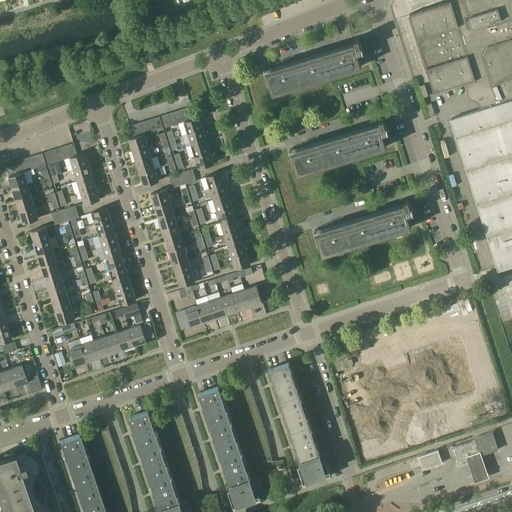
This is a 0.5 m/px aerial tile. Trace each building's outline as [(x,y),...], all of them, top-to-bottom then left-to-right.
[(511,0),(458,0),(451,2),(451,1),(409,14),(417,39),(417,38),(426,68),(434,92),(464,83),(469,98),(477,102),(482,101),(484,108),(450,119),(498,271),(511,266),(511,0)] [(177,35),(175,29),(165,33),(168,39),(177,35)] [(364,51),(361,40),(360,41),(358,37),(355,38),(356,42),(353,43),(354,45),(266,73),(273,93),(361,66),(360,63),(366,61),(363,51),(364,51)] [(190,106),(185,108),(188,120),(194,118),(190,106)] [(184,121),(188,120),(185,108),(179,110),(182,122),(184,121)] [(179,110),(173,112),(177,124),(182,122),(179,110)] [(173,112),(167,114),(171,125),(177,124),(173,112)] [(165,127),(171,125),(167,114),(161,116),(165,127)] [(159,116),(153,118),(157,130),(162,128),(159,116)] [(200,116),(194,118),(188,120),(184,121),(188,133),(203,128),(200,116)] [(153,118),(147,120),(151,131),(157,130),(153,118)] [(389,131),(385,120),(384,121),(384,118),(379,119),(380,122),(378,123),(378,126),(291,153),(298,174),(386,146),(385,143),(391,141),(388,132),(389,131)] [(147,120),(141,122),(145,133),(151,131),(147,120)] [(144,134),(145,133),(141,122),(136,124),(139,135),(144,134)] [(130,125),(134,137),(139,135),(136,124),(130,125)] [(207,140),(203,128),(188,133),(191,145),(207,140)] [(172,130),(166,131),(169,139),(174,137),(172,130)] [(164,132),(159,134),(159,135),(160,139),(161,141),(167,140),(164,132)] [(144,134),(139,135),(134,137),(129,139),(133,150),(148,146),(144,134)] [(207,140),(191,145),(195,156),(210,151),(207,140)] [(74,143),(67,145),(71,156),(77,155),(74,143)] [(70,157),(71,156),(67,145),(62,147),(65,158),(70,157)] [(148,146),(133,150),(136,162),(152,157),(148,146)] [(59,160),(65,158),(62,147),(56,149),(59,160)] [(54,162),(59,160),(56,149),(50,151),(54,162)] [(48,164),(54,162),(50,151),(44,152),(48,164)] [(199,168),(214,163),(210,151),(195,156),(199,168)] [(85,152),(77,155),(71,156),(70,157),(74,169),(89,164),(85,152)] [(45,164),(42,153),(36,155),(40,166),(45,164)] [(173,154),(176,162),(182,160),(179,153),(173,154)] [(36,155),(30,157),(34,168),(40,166),(36,155)] [(28,170),(34,168),(30,157),(25,158),(28,170)] [(152,157),(136,162),(140,173),(155,168),(152,157)] [(24,171),(28,170),(25,158),(19,160),(22,172),(24,171)] [(17,173),(22,172),(19,160),(13,162),(17,173)] [(92,175),(89,164),(74,169),(77,180),(92,175)] [(143,185),(159,180),(155,168),(140,173),(143,185)] [(194,174),(192,168),(180,172),(182,178),(194,174)] [(24,171),(22,172),(17,173),(8,176),(12,188),(27,183),(24,171)] [(222,171),(206,176),(210,188),(225,183),(222,171)] [(180,172),(169,176),(170,181),(182,178),(180,172)] [(196,180),(194,174),(182,178),(184,184),(196,180)] [(96,187),(92,175),(77,180),(81,192),(96,187)] [(46,185),(52,183),(49,176),(44,178),(46,185)] [(184,184),(182,178),(170,181),(172,187),(184,184)] [(31,194),(27,183),(12,188),(15,199),(31,194)] [(225,183),(210,188),(213,199),(229,194),(225,183)] [(84,203),(99,199),(96,187),(81,192),(84,203)] [(167,188),(151,193),(155,205),(170,200),(167,188)] [(31,194),(15,199),(19,211),(35,206),(31,194)] [(229,194),(213,199),(217,211),(233,206),(229,194)] [(411,227),(410,224),(416,222),(413,212),(414,212),(410,201),(409,201),(408,198),(404,199),(405,202),(402,203),(403,206),(316,233),(323,254),(411,227)] [(53,208),(59,206),(57,199),(51,201),(53,208)] [(155,205),(159,216),(174,212),(170,200),(155,205)] [(63,209),(65,214),(77,210),(75,205),(63,209)] [(38,218),(35,206),(19,211),(23,222),(38,218)] [(233,206),(217,211),(221,222),(236,217),(233,206)] [(107,207),(92,212),(95,223),(111,219),(107,207)] [(201,207),(196,209),(198,217),(204,215),(201,207)] [(63,209),(51,212),(53,218),(65,214),(63,209)] [(67,221),(68,220),(79,216),(77,210),(65,214),(67,221)] [(174,212),(159,216),(162,228),(177,223),(174,212)] [(55,224),(62,222),(67,221),(65,214),(53,218),(55,224)] [(236,217),(221,222),(224,233),(240,229),(236,217)] [(114,230),(111,219),(95,223),(99,235),(114,230)] [(77,221),(71,223),(73,230),(79,228),(77,222),(77,221)] [(166,239),(181,235),(177,223),(162,228),(166,239)] [(46,226),(31,231),(34,243),(50,238),(48,232),(46,227),(46,226)] [(81,236),(79,228),(73,230),(76,237),(81,236)] [(240,229),(224,233),(228,245),(243,240),(240,229)] [(118,242),(114,230),(99,235),(102,246),(118,242)] [(169,251),(184,246),(181,235),(166,239),(169,251)] [(50,238),(34,243),(38,254),(53,249),(50,238)] [(228,245),(231,256),(247,251),(243,240),(228,245)] [(121,253),(118,242),(102,246),(106,258),(121,253)] [(76,246),(71,248),(73,255),(79,254),(76,246)] [(173,262),(188,258),(184,246),(169,251),(173,262)] [(53,249),(38,254),(42,265),(57,261),(53,249)] [(251,263),(247,251),(231,256),(235,268),(251,263)] [(121,253),(106,258),(110,269),(125,264),(121,253)] [(81,261),(79,254),(73,255),(75,263),(81,261)] [(191,269),(188,258),(173,262),(176,274),(191,269)] [(57,261),(42,265),(45,277),(60,272),(57,261)] [(128,276),(125,264),(110,269),(113,281),(128,276)] [(91,267),(85,268),(88,276),(94,274),(91,267)] [(251,267),(238,271),(240,275),(240,277),(241,276),(246,275),(253,273),(251,267)] [(195,281),(191,269),(176,274),(180,286),(195,281)] [(238,271),(227,274),(228,279),(232,278),(236,276),(240,275),(238,271)] [(64,283),(60,272),(45,277),(49,288),(64,283)] [(228,279),(227,274),(215,278),(216,283),(228,279)] [(132,287),(128,276),(113,281),(117,292),(132,287)] [(64,283),(49,288),(53,300),(68,295),(64,283)] [(257,285),(244,289),(250,306),(263,302),(257,285)] [(179,289),(182,298),(194,294),(193,290),(191,286),(179,289)] [(120,304),(136,299),(132,287),(117,292),(120,304)] [(244,289),(233,293),(239,310),(250,306),(244,289)] [(98,290),(93,292),(95,299),(101,297),(98,290)] [(239,310),(233,293),(221,297),(227,314),(239,310)] [(71,306),(68,295),(53,300),(56,311),(71,306)] [(221,297),(210,300),(215,318),(227,314),(221,297)] [(90,309),(95,307),(93,299),(87,301),(90,309)] [(215,318),(210,300),(198,305),(203,322),(215,318)] [(123,312),(125,317),(141,313),(137,302),(134,303),(122,307),(123,312)] [(186,309),(191,326),(203,322),(198,305),(186,309)] [(71,306),(56,311),(60,323),(61,322),(75,318),(73,313),(71,306)] [(76,328),(76,326),(74,322),(62,326),(64,332),(66,331),(67,335),(72,333),(71,330),(76,328)] [(141,324),(129,328),(135,345),(147,341),(146,339),(141,324)] [(0,341),(11,338),(7,327),(0,328),(0,341)] [(117,332),(123,349),(135,345),(129,328),(117,332)] [(117,332),(105,336),(111,353),(123,349),(117,332)] [(105,336),(94,340),(100,357),(111,353),(105,336)] [(94,340),(82,344),(88,361),(100,357),(94,340)] [(17,349),(14,341),(2,345),(3,349),(4,353),(17,349)] [(70,348),(75,365),(88,361),(82,344),(70,348)] [(350,355),(348,349),(336,352),(338,358),(350,355)] [(386,373),(361,407),(379,420),(376,424),(390,435),(393,431),(412,444),(436,409),(428,403),(431,398),(432,400),(470,388),(458,350),(420,362),(422,369),(392,378),(386,373)] [(289,362),(279,365),(269,369),(300,461),(301,461),(302,465),(298,466),(298,465),(297,466),(304,484),(313,481),(313,483),(324,480),(323,478),(332,475),(325,456),(325,457),(321,458),(320,455),(316,442),(318,441),(318,440),(315,441),(305,411),(308,410),(307,410),(305,410),(295,380),(297,380),(297,379),(295,380),(289,362)] [(21,364),(9,368),(15,386),(27,382),(21,364)] [(15,386),(9,368),(0,371),(0,380),(3,390),(15,386)] [(490,383),(476,386),(481,405),(495,402),(490,383)] [(243,505),(243,507),(254,504),(253,502),(262,499),(255,480),(255,481),(251,482),(250,479),(246,466),(247,465),(245,459),(244,460),(235,435),(237,435),(235,429),(233,429),(225,404),(226,404),(224,398),(222,399),(218,386),(199,393),(231,485),(232,488),(228,490),(228,489),(227,489),(234,508),(243,505)] [(148,410),(138,413),(129,416),(161,509),(162,511),(187,511),(185,504),(184,504),(185,504),(181,506),(179,503),(180,502),(175,490),(177,489),(175,483),(173,484),(165,459),(167,458),(165,453),(163,453),(154,429),(156,428),(154,422),(153,422),(148,410)] [(475,440),(454,447),(460,464),(481,457),(481,455),(498,449),(492,431),(474,437),(475,440)] [(106,511),(105,507),(104,508),(95,483),(97,482),(95,476),(93,477),(84,452),(86,452),(84,446),(82,446),(78,433),(59,440),(83,511),(106,511)] [(0,459),(0,511),(62,511),(60,503),(40,446),(0,459)] [(481,448),(466,454),(471,466),(475,478),(476,480),(491,475),(490,473),(486,461),(481,448)] [(440,455),(438,450),(419,456),(421,461),(423,469),(442,462),(440,455)]
